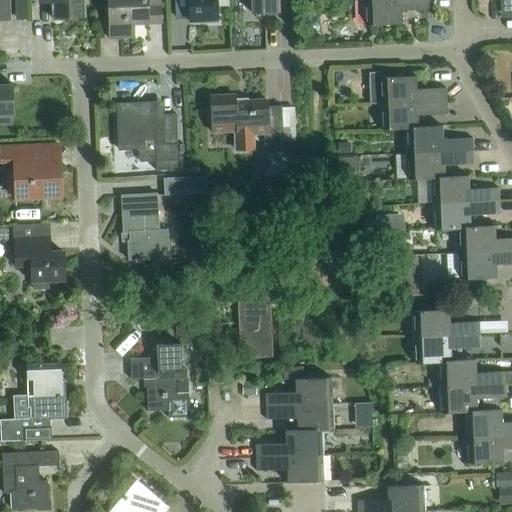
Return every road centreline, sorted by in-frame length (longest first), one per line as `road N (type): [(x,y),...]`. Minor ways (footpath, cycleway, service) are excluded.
road 1 (residential): [(82,72),(438,54),(465,43)]
road 2 (residential): [(123,439),(92,395),(82,72)]
